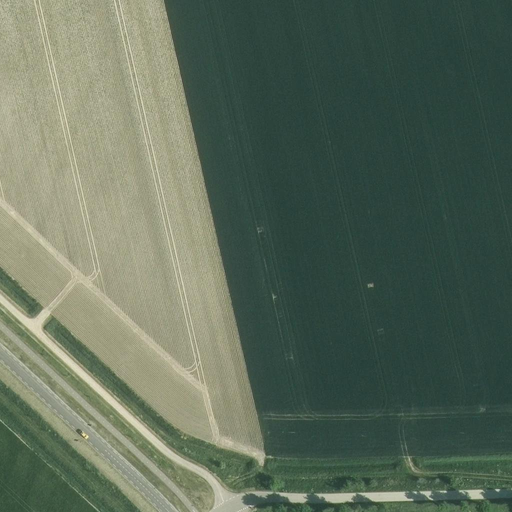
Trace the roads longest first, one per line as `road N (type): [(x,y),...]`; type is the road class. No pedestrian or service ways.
road 1 (unclassified): [(229,507),(207,475),(159,446),(0,298)]
road 2 (unclassified): [(229,507),(254,498),(511,494)]
road 3 (secondary): [(166,511),(0,353)]
